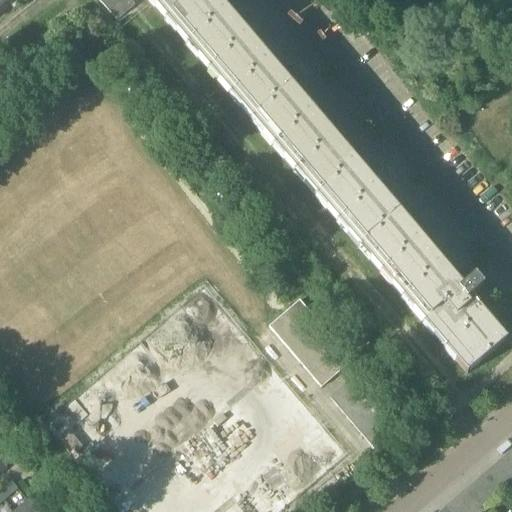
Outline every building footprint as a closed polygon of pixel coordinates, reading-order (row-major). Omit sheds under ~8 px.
[(461,290),(225,13),(214,0),(145,0),(465,376),(505,342),(504,341),(500,345),(465,304),(470,300),(482,290),(473,280),(461,290)] [(299,302),(269,328),(321,389),(351,363),(299,302)] [(346,384),(329,399),(375,453),(393,438),(377,420),(380,418),(381,420),(389,413),(357,377),(347,385),(346,384)] [(511,460),(507,454),(498,462),(511,478),(511,460)] [(511,480),(511,478),(498,462),(488,469),(504,487),(511,481),(511,480)] [(504,487),(488,469),(479,477),(495,495),(504,487)] [(495,495),(479,477),(470,485),(485,503),(495,495)] [(0,489),(0,498),(2,501),(16,489),(9,482),(0,489)] [(485,503),(470,485),(461,493),(476,511),(477,510),(485,503)] [(474,511),(476,511),(461,493),(452,500),(461,511),(474,511)] [(461,511),(452,500),(443,508),(446,511),(461,511)] [(35,511),(26,501),(26,502),(13,511),(35,511)]
